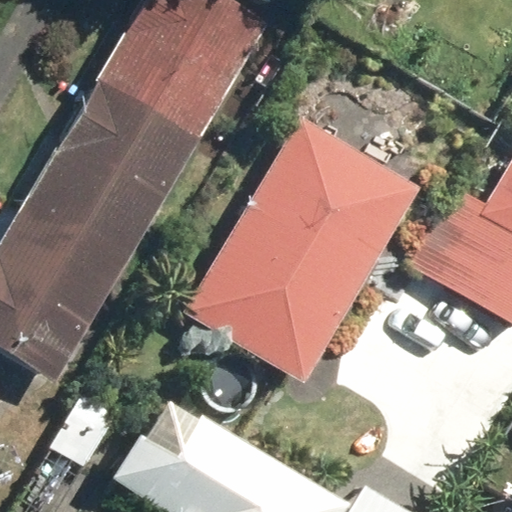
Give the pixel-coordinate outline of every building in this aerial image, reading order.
[(171,0),(145,49),(100,25),(0,209),(0,378),(38,399),(242,24),(196,0),(171,0)] [(401,190),(285,123),(170,321),(286,389),(401,190)] [(511,159),(503,154),(477,200),(450,185),(401,270),(507,331),(511,322),(511,159)] [(313,511),(314,511),(143,406),(118,446),(112,442),(86,484),(130,511),(313,511)] [(390,511),(348,488),(334,511),(390,511)]
